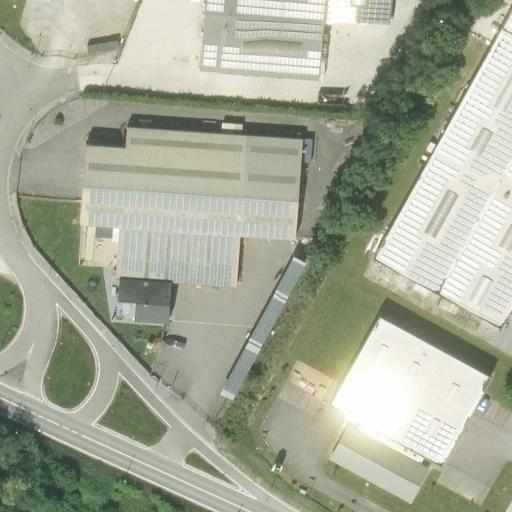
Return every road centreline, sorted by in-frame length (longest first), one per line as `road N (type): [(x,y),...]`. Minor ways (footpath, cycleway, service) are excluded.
road 1 (unclassified): [(277,511),(182,434),(104,354)]
road 2 (secondary): [(69,433),(245,511)]
